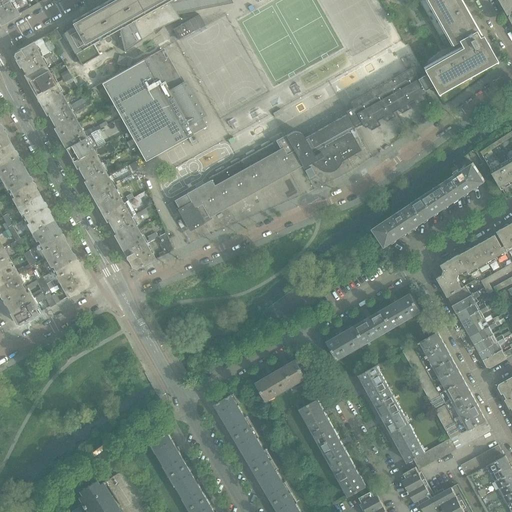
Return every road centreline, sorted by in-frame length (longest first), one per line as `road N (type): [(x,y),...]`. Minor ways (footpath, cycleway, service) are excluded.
road 1 (residential): [(511,75),(363,185),(132,285)]
road 2 (unclassified): [(120,290),(0,77)]
road 3 (residential): [(49,492),(181,400)]
road 4 (residential): [(372,459),(301,332)]
road 5 (residential): [(181,400),(301,332)]
road 6 (residential): [(5,353),(120,290)]
road 7 (residential): [(414,268),(481,380)]
road 8 (residential): [(301,332),(414,268)]
road 9 (unclassified): [(247,511),(181,400)]
road 10 (unclassified): [(181,400),(120,290)]
